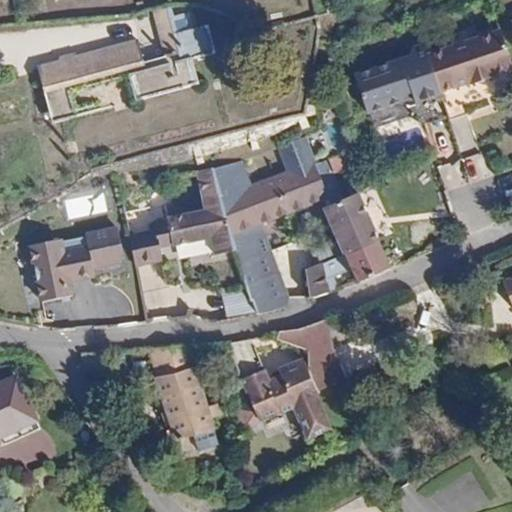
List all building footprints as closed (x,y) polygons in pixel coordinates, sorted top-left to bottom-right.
[(175,17),(173,10),(155,14),(157,22),(175,17)] [(190,13),(175,17),(157,22),(167,56),(144,63),(138,41),(77,57),(76,53),(59,58),(60,61),(38,67),(52,122),(76,115),(70,93),(129,76),(137,103),(200,85),(194,60),(216,54),(209,26),(195,30),(190,13)] [(440,90),(449,116),(468,109),(458,81),(471,77),(472,79),(493,72),(492,70),(511,62),(499,25),(427,50),(440,90)] [(440,90),(427,50),(423,39),(415,42),(409,51),(374,64),(370,71),(356,76),(367,108),(404,96),(402,90),(412,87),(416,98),(440,90)] [(242,161),(212,168),(221,198),(233,237),(237,251),(248,289),(255,313),(256,316),(287,306),(289,299),(264,226),(330,201),(332,206),(333,205),(344,201),(327,161),(314,165),(304,138),(278,149),(289,174),(251,187),(242,161)] [(237,251),(233,237),(221,198),(212,168),(198,172),(206,211),(167,219),(167,223),(154,225),(155,231),(128,236),(134,267),(163,261),(160,247),(172,245),(172,246),(175,246),(212,239),(214,250),(215,255),(237,251)] [(379,243),(358,195),(344,201),(333,205),(332,206),(325,209),(334,231),(344,256),(379,243)] [(115,232),(85,238),(85,239),(92,271),(120,265),(119,260),(121,260),(115,232)] [(59,242),(29,247),(40,303),(71,298),(68,283),(93,279),(92,271),(85,239),(60,244),(59,242)] [(177,257),(214,250),(212,239),(175,246),(177,257)] [(357,284),(390,270),(379,243),(344,256),(337,259),(306,271),(310,299),(330,293),(327,280),(350,269),(357,284)] [(511,278),(503,282),(511,306),(511,278)] [(255,313),(248,289),(224,294),(230,319),(255,313)] [(426,317),(443,310),(435,289),(418,295),(426,317)] [(43,314),(40,303),(30,305),(31,317),(43,314)] [(319,351),(334,353),(328,320),(315,324),(319,351)] [(319,351),(315,324),(296,329),(277,332),(276,339),(307,350),(308,372),(303,362),(279,373),(282,380),(270,385),(265,373),(242,384),(251,404),(234,412),(245,436),(262,429),(261,427),(283,417),(284,419),(297,413),(310,442),(335,430),(316,390),(345,379),(334,353),(319,351)] [(190,345),(150,348),(157,379),(184,459),(220,447),(212,419),(222,416),(215,395),(206,398),(196,368),(191,345),(190,345)] [(0,435),(36,419),(15,373),(0,380),(0,435)] [(420,448),(408,426),(395,433),(406,456),(420,448)]
